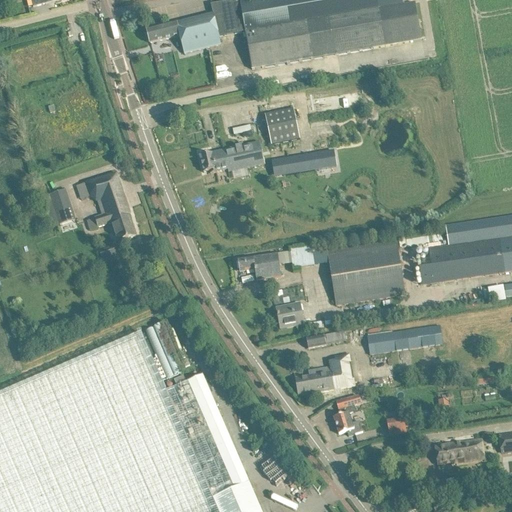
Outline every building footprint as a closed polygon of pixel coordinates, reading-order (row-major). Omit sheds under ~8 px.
[(410,42),(402,0),(240,0),(211,5),(213,15),(147,31),(150,44),(180,37),(184,55),(221,45),(219,37),(245,33),(243,34),(244,39),(246,38),(252,70),(410,42)] [(84,40),(82,30),(69,34),(72,43),(84,40)] [(293,109),(265,115),(272,146),(300,139),(293,109)] [(264,165),(259,143),(253,145),(250,132),(220,139),(223,152),(200,156),(203,173),(209,172),(210,174),(228,170),(228,173),(264,165)] [(334,152),(304,157),(307,172),(336,168),(334,152)] [(131,216),(117,174),(108,177),(86,184),(91,198),(95,197),(97,204),(99,203),(103,215),(87,221),(90,231),(112,224),(118,243),(136,237),(130,217),(131,216)] [(270,183),(253,186),(255,198),(273,194),(270,183)] [(75,221),(65,191),(50,196),(60,226),(75,221)] [(27,213),(20,217),(24,224),(31,221),(27,213)] [(511,215),(445,226),(448,246),(428,249),(431,266),(420,268),(422,286),(511,271),(511,215)] [(405,297),(398,243),(328,253),(335,307),(405,297)] [(125,260),(119,245),(99,252),(105,267),(125,260)] [(281,278),(278,255),(238,261),(240,273),(255,271),(256,281),(281,278)] [(112,273),(105,276),(108,282),(114,280),(112,273)] [(511,284),(502,286),(503,298),(511,297),(511,284)] [(304,325),(300,304),(283,308),(284,314),(277,315),(280,330),(304,325)] [(443,345),(440,327),(367,337),(370,356),(443,345)] [(261,511),(249,483),(249,484),(245,475),(246,475),(203,376),(166,392),(141,334),(0,394),(0,511),(261,511)] [(326,346),(324,336),(306,339),(308,350),(326,346)] [(355,387),(349,354),(334,357),(335,362),(329,363),(330,369),(325,370),(309,373),(309,377),(295,379),(298,397),(355,387)] [(186,381),(184,376),(174,380),(176,385),(186,381)] [(480,386),(496,384),(495,378),(480,380),(480,386)] [(352,424),(350,417),(357,415),(354,406),(361,404),(359,397),(336,404),(338,411),(339,411),(340,416),(334,418),(339,435),(347,433),(348,437),(363,433),(359,422),(352,424)] [(407,417),(387,421),(390,438),(407,434),(406,429),(417,427),(415,416),(407,418),(407,417)] [(511,433),(499,436),(501,455),(511,453),(511,433)] [(484,459),(481,438),(449,444),(447,446),(434,448),(437,466),(449,464),(450,465),(484,459)] [(500,471),(487,473),(489,491),(502,489),(500,471)]
